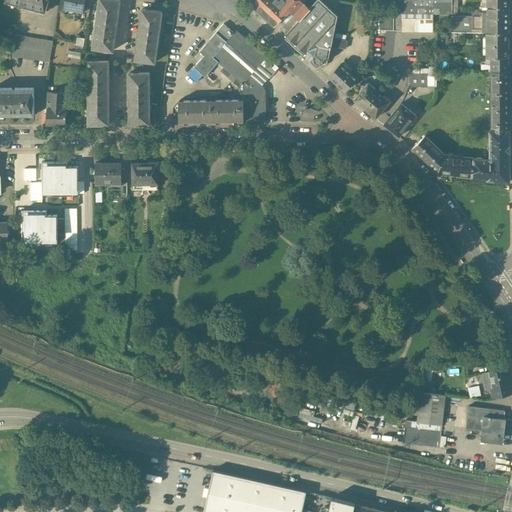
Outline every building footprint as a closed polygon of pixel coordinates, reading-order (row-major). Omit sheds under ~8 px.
[(48,0),(5,0),(5,1),(45,11),(48,0)] [(65,0),(64,9),(84,12),(84,11),(85,0),(65,0)] [(120,0),(117,0),(99,0),(93,48),(113,51),(120,0)] [(301,0),(254,0),(252,4),(275,25),(289,11),(293,15),(305,3),(301,0)] [(321,0),(317,0),(310,8),(305,3),(293,15),(284,25),(289,30),(287,31),(288,36),(293,41),(297,41),(298,46),(302,50),(307,50),(313,55),(312,58),(314,62),(320,64),(325,62),(328,58),(337,15),(321,0)] [(401,0),(393,0),(393,5),(393,18),(393,30),(402,31),(402,14),(401,0)] [(451,0),(401,0),(402,14),(433,14),(452,14),(452,7),(452,6),(451,0)] [(480,16),(452,16),(452,32),(486,32),(487,7),(482,7),(482,12),(480,12),(480,16)] [(508,7),(487,7),(486,32),(508,33),(508,7)] [(162,12),(143,9),(135,60),(155,63),(162,12)] [(433,14),(402,14),(402,31),(402,32),(433,32),(433,14)] [(393,18),(380,17),(380,30),(393,30),(393,18)] [(223,23),(199,51),(204,55),(194,67),(205,77),(219,61),(224,66),(220,70),(233,82),(237,78),(234,82),(239,87),(243,84),(243,99),(244,121),(243,121),(243,123),(263,122),(264,122),(264,121),(265,120),(264,91),(264,90),(264,89),(263,88),(262,87),(261,86),(249,76),(260,64),(271,74),(272,74),(277,68),(278,67),(277,67),(236,30),(234,33),(223,23)] [(508,33),(486,32),(487,32),(487,57),(492,57),(509,57),(509,38),(508,33)] [(53,41),(15,35),(13,45),(51,52),(53,41)] [(345,41),(335,38),(333,46),(345,49),(347,41),(345,41)] [(51,52),(13,45),(11,55),(50,62),(51,52)] [(509,57),(492,57),(492,65),(487,64),(483,65),(483,70),(491,70),(509,70),(509,57)] [(108,60),(88,61),(88,92),(108,92),(108,60)] [(353,69),(343,60),(329,75),(345,90),(357,78),(350,72),(353,69)] [(260,64),(249,76),(261,86),(271,74),(260,64)] [(491,101),(510,101),(509,70),(491,70),(491,101)] [(149,72),(129,72),(129,123),(149,123),(149,72)] [(398,74),(391,74),(389,79),(387,83),(392,87),(398,74)] [(411,74),(411,86),(427,86),(428,84),(428,74),(411,74)] [(375,88),(368,82),(354,99),(365,108),(376,95),(378,93),(373,90),(375,88)] [(0,114),(34,114),(34,88),(0,88),(0,114)] [(67,93),(48,92),(47,124),(65,124),(67,93)] [(108,92),(88,92),(88,124),(108,123),(108,92)] [(380,99),(376,95),(365,108),(376,117),(380,112),(381,112),(385,108),(384,107),(390,100),(384,95),(380,99)] [(211,100),(211,121),(216,121),(216,120),(238,120),(238,121),(243,121),(244,121),(243,99),(211,100)] [(211,121),(211,100),(179,100),(179,122),(184,122),(184,121),(206,120),(207,122),(211,121)] [(510,101),(491,101),(491,131),(510,131),(510,101)] [(416,116),(401,104),(384,125),(399,136),(416,116)] [(510,131),(491,131),(490,131),(490,161),(510,164),(510,131)] [(444,154),(425,136),(413,148),(437,172),(438,172),(444,154)] [(472,176),(474,159),(444,154),(438,172),(472,176)] [(510,164),(490,161),(474,159),(472,176),(510,182),(510,164)] [(121,182),(121,163),(102,163),(102,162),(96,162),(96,183),(121,182)] [(157,163),(132,163),(133,183),(157,183),(157,163)] [(42,164),(43,194),(78,193),(78,164),(42,164)] [(46,213),(22,213),(22,242),(57,242),(57,215),(46,215),(46,213)] [(503,369),(483,373),(486,388),(491,387),(493,397),(511,393),(509,378),(505,379),(503,369)] [(445,395),(421,392),(417,422),(405,421),(403,443),(438,448),(445,395)] [(504,410),(468,406),(466,428),(482,430),(480,439),(501,439),(504,410)] [(301,511),(306,491),(213,470),(203,511),(301,511)] [(326,511),(352,511),(355,503),(330,497),(326,511)] [(391,511),(355,503),(352,511),(391,511)]
